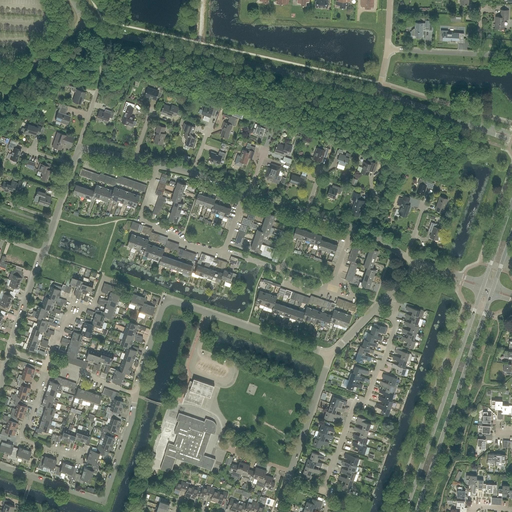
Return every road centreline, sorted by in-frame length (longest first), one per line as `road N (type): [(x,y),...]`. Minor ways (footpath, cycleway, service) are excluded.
road 1 (unclassified): [(377,92),(83,21)]
road 2 (residential): [(135,394),(167,301),(329,356)]
road 3 (secondary): [(482,287),(405,511)]
road 4 (secondary): [(416,511),(492,291)]
road 5 (residential): [(0,466),(105,496),(135,394)]
road 6 (residential): [(153,179),(138,220),(216,254),(245,191)]
road 7 (residential): [(322,492),(353,406),(367,397),(384,361),(395,328),(390,318)]
road 8 (residential): [(78,457),(22,436),(47,363)]
road 9 (unclassified): [(290,471),(329,356)]
